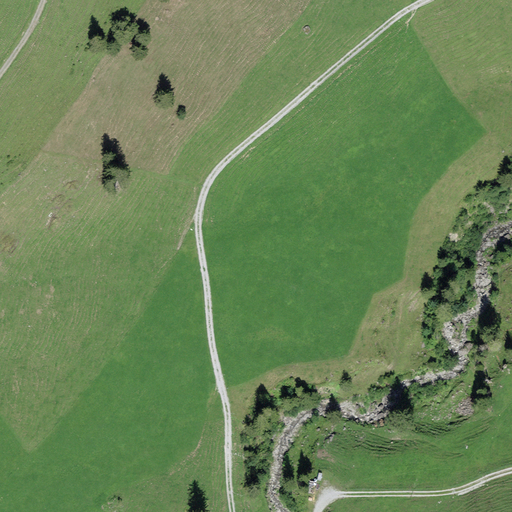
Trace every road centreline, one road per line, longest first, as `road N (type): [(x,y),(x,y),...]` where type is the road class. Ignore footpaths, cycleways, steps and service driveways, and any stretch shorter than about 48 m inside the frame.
road 1 (track): [(421,0),(217,161),(201,187),(196,219),(227,410),(233,511)]
road 2 (track): [(317,511),(338,494),(435,494),(511,469)]
